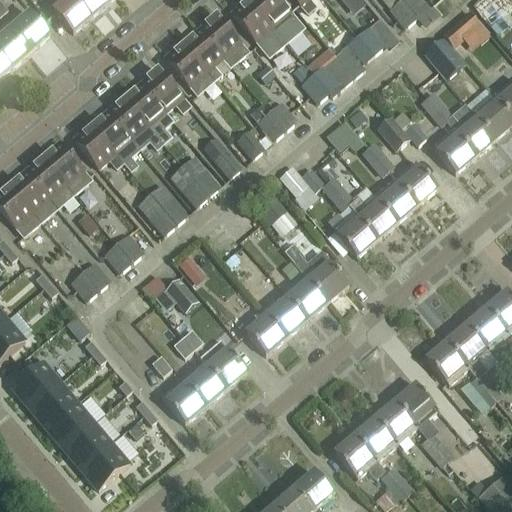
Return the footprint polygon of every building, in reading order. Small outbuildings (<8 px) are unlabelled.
[(58,0),(63,6),(54,14),(73,36),(91,21),(73,0),(58,0)] [(73,0),(91,21),(109,6),(103,0),(73,0)] [(277,0),(251,0),(249,2),(286,45),(303,31),(277,0)] [(315,9),(308,1),(309,0),(294,0),(308,16),(315,9)] [(405,0),(402,3),(417,21),(430,11),(420,0),(405,0)] [(286,45),(249,2),(232,16),(269,59),(286,45)] [(401,3),(390,13),(405,31),(417,21),(402,3),(401,3)] [(0,4),(0,21),(1,22),(9,15),(0,4)] [(498,39),(508,29),(492,11),(481,20),(498,39)] [(30,16),(10,33),(30,57),(50,40),(30,16)] [(468,16),(442,38),(453,52),(479,30),(468,16)] [(217,18),(200,33),(231,70),(248,55),(217,18)] [(370,30),(358,40),(373,59),(385,48),(370,30)] [(0,59),(11,73),(30,57),(10,33),(0,41),(0,59)] [(200,33),(183,47),(214,84),(231,70),(200,33)] [(362,68),(373,59),(358,40),(335,59),(354,81),(365,72),(362,68)] [(465,68),(444,42),(424,58),(445,85),(465,68)] [(214,84),(183,47),(166,61),(197,98),(214,84)] [(0,59),(0,82),(11,73),(0,59)] [(313,77),(314,78),(329,96),(341,87),(344,90),(354,81),(335,59),(313,77)] [(424,66),(410,71),(414,82),(428,77),(424,66)] [(264,87),(275,78),(267,68),(256,77),(264,87)] [(159,72),(141,87),(165,116),(176,107),(183,115),(190,109),(159,72)] [(314,78),(301,88),(317,107),(329,96),(314,78)] [(511,121),(511,85),(494,101),(511,121)] [(141,87),(125,101),(156,138),(163,132),(155,124),(165,116),(141,87)] [(422,107),(432,118),(442,109),(433,98),(422,107)] [(108,115),(132,143),(139,152),(150,143),(157,152),(163,146),(156,138),(125,101),(108,115)] [(474,117),(496,143),(511,129),(511,121),(494,101),(474,117)] [(282,105),(270,116),(285,134),(297,124),(282,105)] [(452,121),(451,120),(442,109),(432,118),(441,129),(446,125),(452,121)] [(108,115),(91,129),(123,166),(123,165),(130,174),(137,169),(130,160),(139,152),(132,143),(108,115)] [(257,126),(258,127),(273,144),(285,134),(270,116),(257,126)] [(454,134),(476,160),(496,143),(474,117),(464,126),(456,117),(451,120),(452,121),(446,125),(454,134)] [(326,135),(339,151),(359,135),(346,119),(326,135)] [(23,120),(13,132),(24,141),(34,129),(23,120)] [(391,124),(379,134),(397,156),(410,145),(391,124)] [(427,142),(415,128),(406,137),(418,150),(427,142)] [(123,166),(91,129),(75,143),(99,172),(110,163),(117,171),(123,166)] [(249,134),(237,144),(252,162),(264,152),(249,134)] [(476,160),(454,134),(433,151),(455,177),(476,160)] [(91,183),(60,146),(43,160),(74,197),(91,183)] [(364,157),(373,168),(384,160),(374,148),(364,157)] [(214,164),(229,181),(242,171),(227,153),(214,164)] [(26,174),(57,211),(74,197),(43,160),(26,174)] [(393,171),(384,160),(373,168),(383,179),(393,171)] [(395,184),(417,210),(438,193),(416,167),(395,184)] [(295,201),(308,190),(291,170),(278,181),(295,201)] [(208,200),(220,189),(205,172),(193,182),(208,200)] [(311,172),(300,181),(313,196),(324,187),(311,172)] [(10,188),(41,225),(57,211),(26,174),(10,188)] [(193,182),(181,192),(196,210),(208,200),(193,182)] [(323,191),(333,202),(343,193),(334,182),(323,191)] [(375,201),(397,227),(417,210),(395,184),(375,201)] [(41,225),(10,188),(0,196),(0,211),(24,240),(41,225)] [(353,204),(343,193),(333,202),(342,213),(347,209),(353,204)] [(173,200),(160,210),(176,229),(188,218),(173,200)] [(269,229),(286,215),(273,200),(257,214),(269,229)] [(355,218),(377,244),(397,227),(375,201),(365,209),(357,200),(353,204),(347,209),(355,218)] [(160,210),(148,221),(164,239),(176,229),(160,210)] [(90,240),(100,232),(89,218),(79,226),(90,240)] [(377,244),(355,218),(334,235),(356,261),(377,244)] [(132,266),(144,256),(129,238),(117,248),(132,266)] [(117,248),(105,258),(120,277),(132,266),(117,248)] [(285,256),(306,281),(328,307),(349,289),(322,257),(309,267),(305,261),(294,248),(285,256)] [(8,255),(2,260),(10,269),(16,263),(8,255)] [(194,289),(204,280),(188,260),(177,269),(194,289)] [(96,266),(83,276),(98,294),(110,283),(96,266)] [(290,283),(299,275),(290,266),(282,273),(290,283)] [(83,276),(71,287),(86,304),(98,294),(83,276)] [(307,324),(328,307),(306,281),(297,288),(301,292),(289,302),(307,324)] [(177,284),(165,294),(185,317),(197,306),(177,284)] [(29,290),(37,299),(43,294),(35,285),(29,290)] [(51,303),(43,294),(37,299),(45,308),(51,303)] [(488,314),(510,340),(511,338),(511,300),(509,297),(488,314)] [(307,324),(289,302),(276,312),(273,308),(264,316),(286,342),(307,324)] [(158,312),(149,319),(159,332),(168,325),(158,312)] [(468,331),(490,357),(510,340),(488,314),(468,331)] [(266,359),(286,342),(264,316),(256,323),(259,327),(247,337),(266,359)] [(8,324),(0,330),(0,366),(25,345),(8,324)] [(487,375),(479,366),(490,357),(468,331),(448,348),(470,374),(477,383),(472,387),(481,398),(492,390),(483,379),(487,375)] [(193,355),(203,347),(192,334),(183,342),(193,355)] [(309,337),(281,362),(292,375),(321,351),(309,337)] [(193,355),(183,342),(173,350),(184,363),(193,355)] [(91,362),(97,356),(89,347),(83,353),(91,362)] [(470,374),(448,348),(427,365),(449,391),(470,374)] [(205,366),(204,367),(226,393),(248,375),(229,352),(217,363),(209,354),(201,361),(205,366)] [(105,365),(97,356),(91,362),(99,370),(105,365)] [(163,381),(172,373),(161,360),(152,368),(163,381)] [(30,414),(61,388),(43,367),(12,393),(30,414)] [(206,410),(226,393),(204,367),(196,374),(199,378),(187,388),(206,410)] [(124,387),(118,392),(126,401),(132,396),(124,387)] [(30,414),(47,434),(78,408),(61,388),(30,414)] [(185,428),(206,410),(187,388),(175,398),(172,394),(163,402),(185,428)] [(492,390),(481,398),(491,410),(501,401),(492,390)] [(396,408),(418,434),(438,417),(417,391),(396,408)] [(135,412),(143,421),(149,416),(141,407),(135,412)] [(95,428),(78,408),(47,434),(64,454),(95,428)] [(418,434),(396,408),(376,425),(397,451),(418,434)] [(149,416),(143,421),(151,430),(157,425),(149,416)] [(356,441),(377,467),(397,451),(376,425),(356,441)] [(95,428),(64,454),(81,474),(112,448),(95,428)] [(385,476),(377,467),(356,441),(335,458),(357,484),(368,475),(376,484),(385,476)] [(432,462),(442,453),(433,442),(423,450),(432,462)] [(130,469),(112,448),(81,474),(99,495),(130,469)] [(452,464),(442,453),(432,462),(441,473),(452,464)] [(392,495),(402,486),(393,475),(382,484),(392,495)] [(309,511),(321,511),(334,501),(314,477),(294,494),(309,511)] [(478,502),(486,511),(511,511),(511,485),(506,478),(478,502)] [(402,486),(392,495),(401,506),(411,498),(402,486)] [(277,511),(309,511),(294,494),(275,510),(277,511)]
